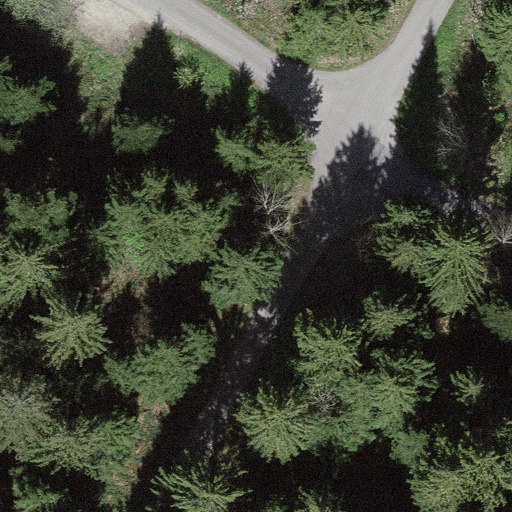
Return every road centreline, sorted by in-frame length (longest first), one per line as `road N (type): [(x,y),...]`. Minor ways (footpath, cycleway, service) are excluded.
road 1 (unclassified): [(165,511),(358,141)]
road 2 (unclassified): [(358,141),(274,73),(160,0)]
road 3 (unclassified): [(358,141),(433,198),(511,226)]
road 4 (unclassified): [(358,141),(434,0)]
